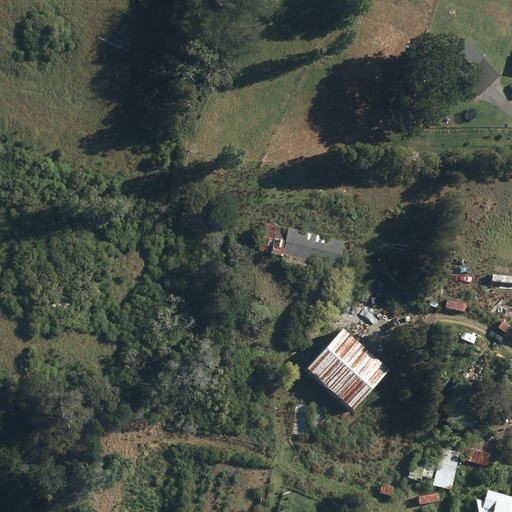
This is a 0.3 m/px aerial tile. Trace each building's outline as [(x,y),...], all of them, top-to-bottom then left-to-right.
[(346,241),(289,229),(265,224),(262,238),(259,252),(282,257),(281,265),(310,271),(312,264),(340,269),(346,241)] [(511,276),(491,272),(489,280),(511,285),(511,276)] [(330,283),(312,279),(305,306),(322,311),(330,283)] [(446,300),(444,308),(466,313),(468,305),(446,300)] [(511,328),(499,321),(495,329),(511,338),(511,328)] [(389,372),(342,331),(306,371),(353,413),(371,393),(389,372)] [(448,386),(440,384),(436,398),(444,400),(448,386)] [(482,391),(456,384),(446,422),(472,429),(482,391)] [(333,425),(323,424),(325,405),(294,403),(292,435),(323,437),(333,438),(333,425)] [(493,444),(466,437),(460,459),(487,466),(493,444)] [(451,491),(461,450),(443,446),(438,465),(432,487),(451,491)] [(394,487),(380,483),(377,495),(391,498),(394,487)] [(511,511),(511,497),(487,490),(484,501),(476,499),(478,511),(511,511)] [(437,493),(416,497),(417,507),(439,503),(437,493)]
